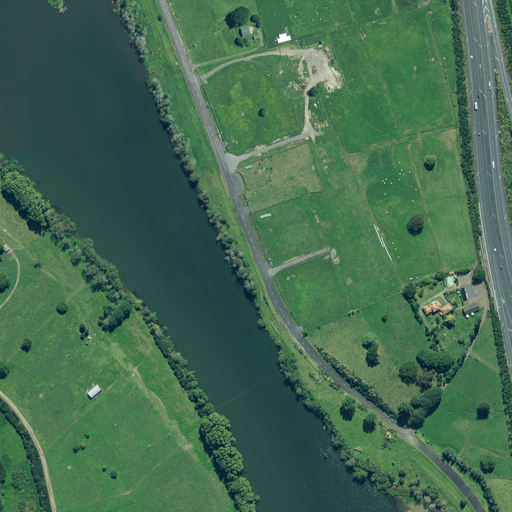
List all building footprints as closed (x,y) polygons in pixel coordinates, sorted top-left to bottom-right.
[(250,31),(249,26),(241,28),(243,36),(253,34),(252,30),(250,31)] [(290,40),(288,34),(279,36),(279,39),(277,40),(278,43),(290,40)] [(297,76),(304,73),(308,72),(301,56),(290,60),(297,76)] [(439,309),(442,308),(439,302),(428,308),(426,305),(422,308),(427,315),(433,311),(434,312),(439,309)] [(471,313),(473,312),(480,310),(477,302),(463,308),(466,315),(471,313)] [(442,308),(439,309),(441,312),(440,313),(442,316),(453,310),(449,304),(442,308)] [(101,390),(97,385),(88,393),(92,398),(101,390)]
